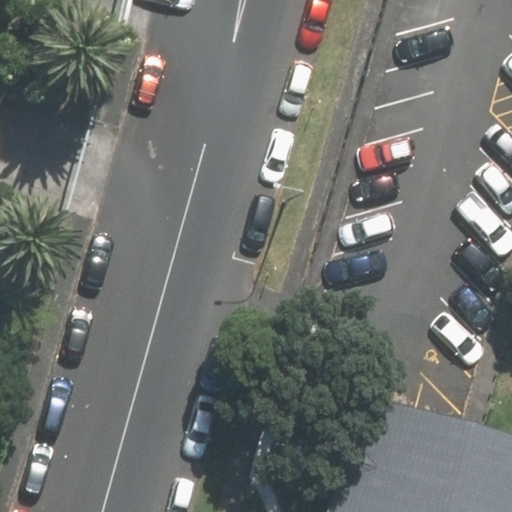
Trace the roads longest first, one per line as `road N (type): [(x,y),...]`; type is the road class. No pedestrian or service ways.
road 1 (unclassified): [(95,511),(184,149)]
road 2 (unclassified): [(253,0),(184,149)]
road 3 (unclassified): [(184,149),(194,0)]
